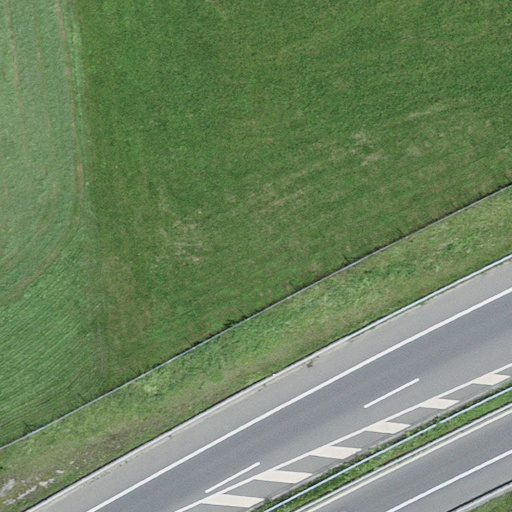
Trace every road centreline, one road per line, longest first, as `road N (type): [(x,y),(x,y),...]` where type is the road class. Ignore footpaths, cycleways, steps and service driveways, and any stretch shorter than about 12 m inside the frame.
road 1 (motorway): [(511,325),(215,464),(133,511)]
road 2 (motorway): [(361,511),(511,432)]
